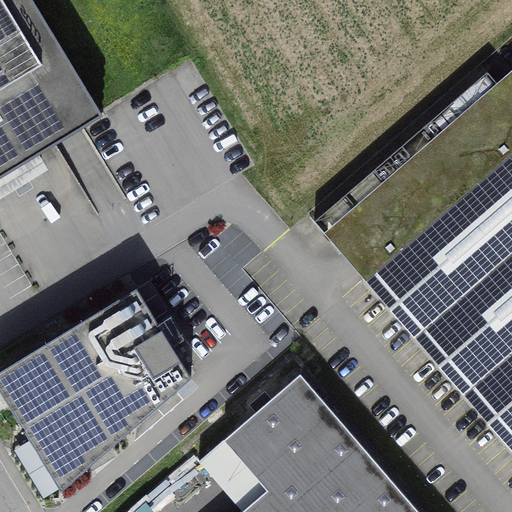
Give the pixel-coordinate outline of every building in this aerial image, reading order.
[(0,0),(0,179),(105,116),(34,0),(0,0)] [(511,70),(322,234),(364,282),(511,154),(511,70)] [(511,154),(364,282),(511,452),(511,154)] [(136,289),(0,372),(0,391),(60,493),(192,380),(136,289)] [(408,511),(293,382),(194,469),(231,511),(408,511)]
